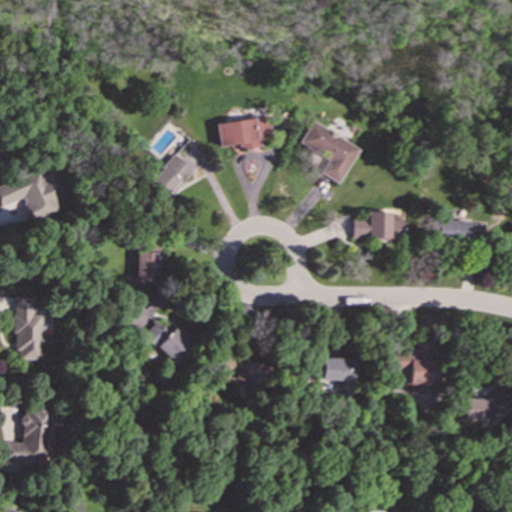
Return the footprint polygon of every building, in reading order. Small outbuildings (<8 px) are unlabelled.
[(212,123),(215,147),(240,143),(240,149),(255,146),(254,137),(268,135),(265,116),(212,123)] [(295,143),(324,159),(317,172),(335,183),(355,148),(307,121),(295,143)] [(144,183),(164,202),(187,177),(183,174),(203,153),(186,138),(144,183)] [(398,238),(398,229),(386,228),(386,212),(363,211),(362,220),(348,220),(347,237),(398,238)] [(433,220),(432,240),(480,241),(481,221),(433,220)] [(132,281),(156,282),(157,252),(133,252),(132,281)] [(29,296),(12,296),(12,360),(39,360),(38,315),(30,315),(29,296)] [(192,348),(164,322),(160,325),(154,319),(140,335),(175,367),(192,348)] [(219,379),(239,381),(238,391),(259,393),(262,360),(236,358),(237,352),(221,350),(219,379)] [(406,385),(435,385),(435,355),(386,355),(386,371),(405,371),(406,385)] [(318,379),(335,380),(335,390),(350,390),(351,358),(319,357),(318,379)] [(461,420),(490,420),(490,413),(510,414),(511,387),(489,387),(489,397),(461,397),(461,420)] [(0,442),(0,472),(17,472),(17,466),(47,467),(47,406),(19,405),(18,442),(0,442)]
